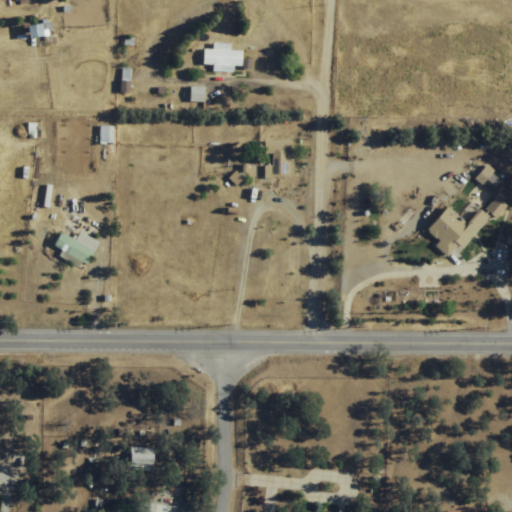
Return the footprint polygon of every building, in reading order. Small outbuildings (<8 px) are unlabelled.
[(28,36),(27,25),(14,26),(15,37),(28,36)] [(224,71),(224,66),(234,66),(234,50),(220,50),(221,44),(202,44),(202,49),(192,49),(192,65),(202,66),(202,71),(224,71)] [(194,102),(194,86),(179,86),(179,102),(194,102)] [(91,144),(103,144),(103,126),(91,126),(91,144)] [(256,141),(256,178),(286,178),(286,141),(256,141)] [(485,215),(492,220),(503,207),(491,196),(478,212),(469,204),(457,219),(441,205),(417,233),(448,259),(485,215)] [(77,270),(90,242),(70,233),(67,241),(50,233),(43,246),(52,250),(49,257),(77,270)] [(117,470),(144,470),(144,446),(117,446),(117,470)] [(126,511),(146,511),(147,501),(128,499),(126,511)]
